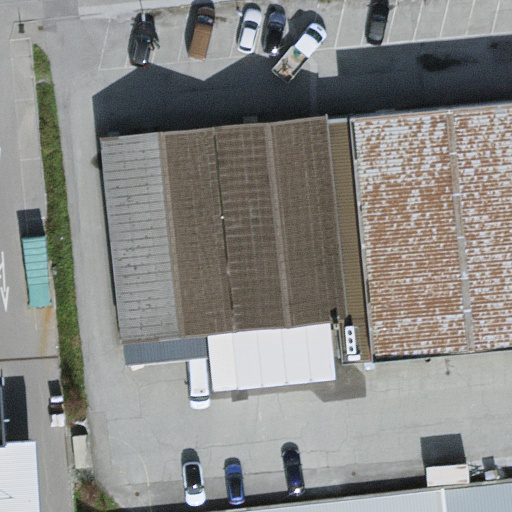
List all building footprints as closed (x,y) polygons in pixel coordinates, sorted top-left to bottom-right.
[(511,338),(511,97),(343,113),(362,311),(366,352),(511,338)] [(343,113),(91,137),(111,341),(362,311),(343,113)] [(9,511),(0,372),(0,511),(9,511)] [(511,511),(511,479),(437,488),(438,511),(511,511)] [(438,511),(437,488),(185,511),(438,511)]
